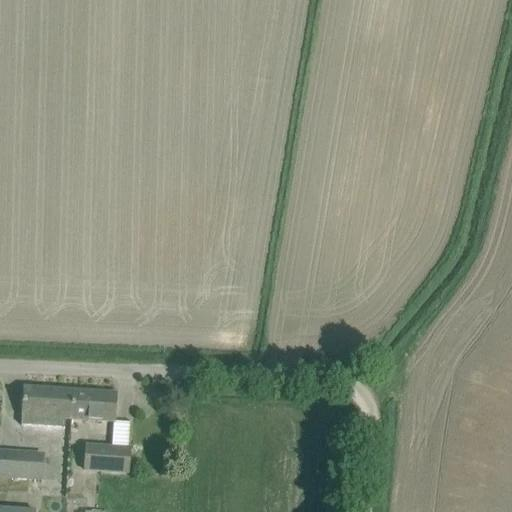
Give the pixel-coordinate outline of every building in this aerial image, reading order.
[(70,420),(72,392),(23,389),(20,426),(64,429),(64,420),(70,420)] [(113,423),(114,415),(115,395),(72,392),(70,420),(113,423)] [(87,432),(112,432),(112,423),(87,422),(87,432)] [(85,447),(83,471),(127,474),(129,450),(85,447)] [(0,477),(41,480),(43,456),(0,453),(0,477)]
